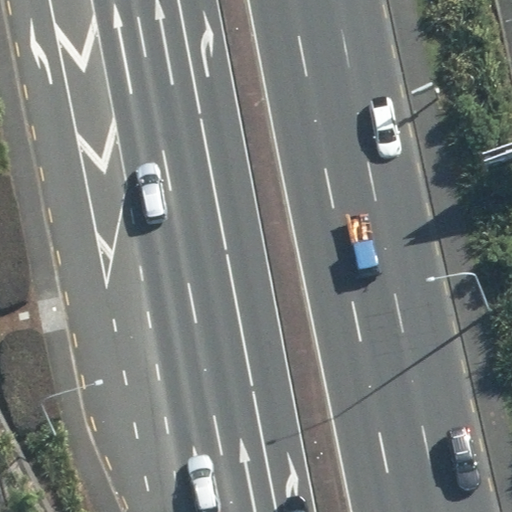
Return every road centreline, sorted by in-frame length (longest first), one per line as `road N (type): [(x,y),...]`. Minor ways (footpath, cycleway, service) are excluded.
road 1 (primary): [(311,0),(436,511)]
road 2 (primary): [(184,259),(82,0)]
road 3 (primary): [(184,259),(140,0)]
road 4 (primary): [(233,511),(184,259)]
